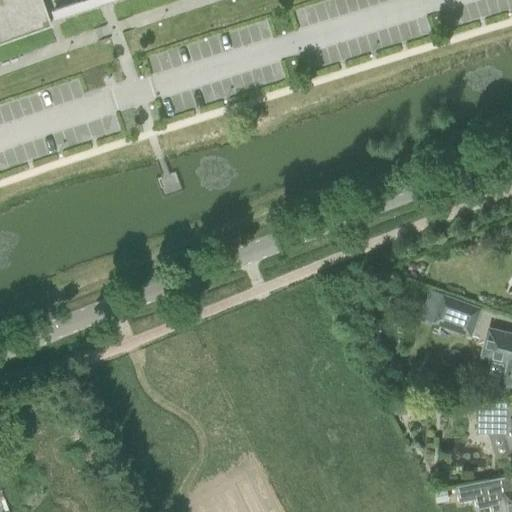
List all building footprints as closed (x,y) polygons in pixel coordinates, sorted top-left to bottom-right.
[(0,0),(0,44),(50,27),(47,19),(40,0),(0,0)] [(433,323),(432,324),(454,332),(458,321),(465,302),(444,294),(443,296),(433,322),(433,323)] [(511,333),(487,327),(480,357),(506,364),(500,389),(511,391),(511,333)] [(485,401),(474,401),(478,434),(501,435),(508,458),(511,457),(511,416),(507,417),(505,402),(485,401)] [(511,511),(511,490),(509,477),(456,487),(459,503),(475,500),(477,510),(490,507),(491,511),(511,511)]
